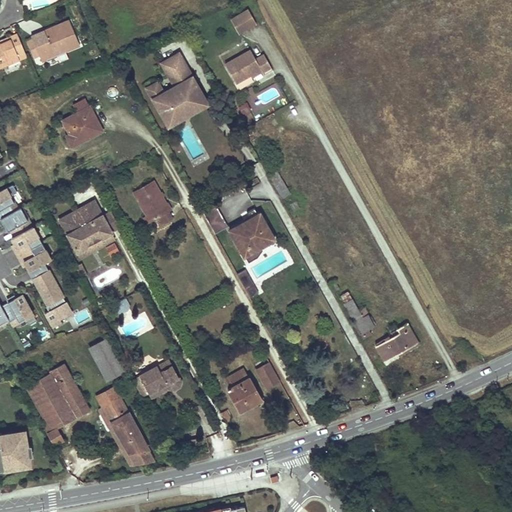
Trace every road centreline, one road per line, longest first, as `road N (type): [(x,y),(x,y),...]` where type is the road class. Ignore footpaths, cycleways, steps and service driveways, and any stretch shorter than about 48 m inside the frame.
road 1 (track): [(462,386),(254,0)]
road 2 (unknown): [(391,413),(251,155),(213,108),(183,40)]
road 3 (unknown): [(324,436),(152,138)]
road 4 (secondary): [(0,509),(289,448)]
road 5 (unknown): [(241,463),(119,232)]
road 6 (secondary): [(289,448),(511,361)]
road 7 (track): [(284,59),(389,0)]
